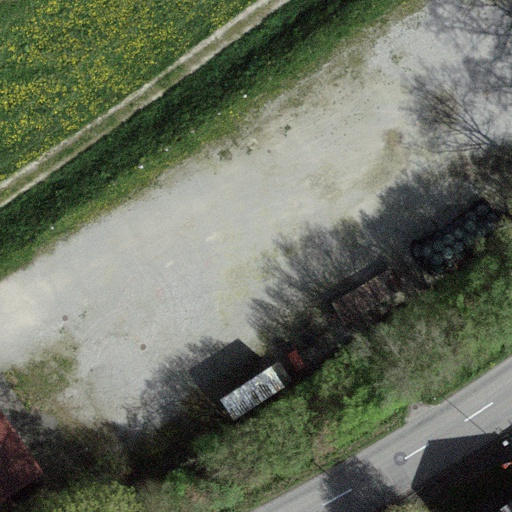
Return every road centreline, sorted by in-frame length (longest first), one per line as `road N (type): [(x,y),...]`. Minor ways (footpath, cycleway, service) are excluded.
road 1 (track): [(0,202),(282,0)]
road 2 (tertiary): [(511,386),(384,472),(305,511)]
